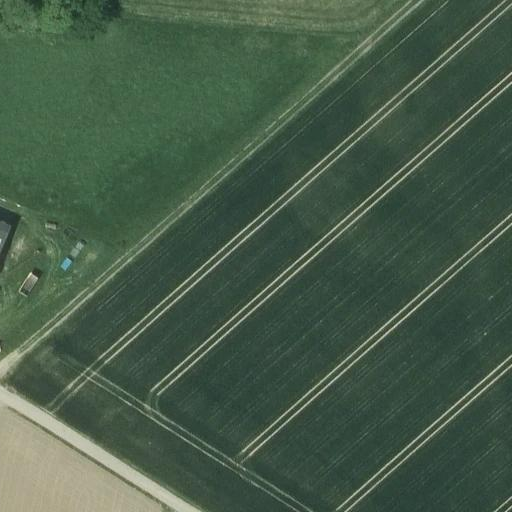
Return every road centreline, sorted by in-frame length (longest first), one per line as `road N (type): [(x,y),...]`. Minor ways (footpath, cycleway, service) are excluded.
road 1 (track): [(446,0),(207,213),(0,366)]
road 2 (track): [(183,511),(0,397)]
